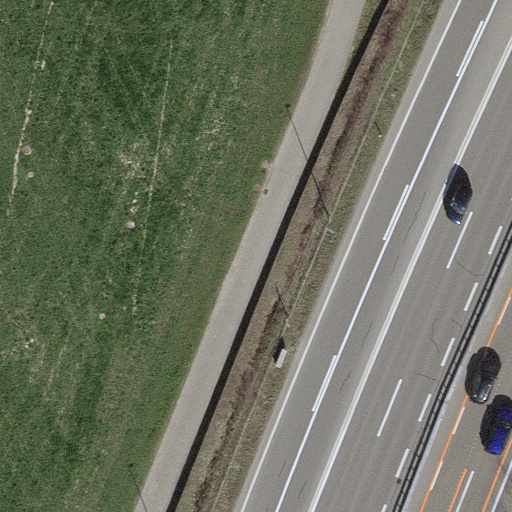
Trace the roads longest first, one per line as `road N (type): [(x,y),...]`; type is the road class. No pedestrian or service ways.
road 1 (track): [(161,511),(346,0)]
road 2 (motorway): [(459,210),(338,511)]
road 3 (motorway): [(511,18),(459,210)]
road 4 (motorway): [(462,511),(511,397)]
